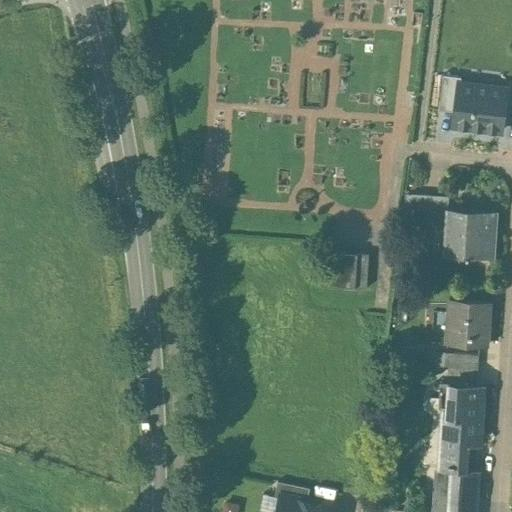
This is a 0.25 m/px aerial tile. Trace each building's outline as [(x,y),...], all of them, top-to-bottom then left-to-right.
[(455,110),(459,82),(459,77),(444,75),(440,108),(455,110)] [(459,82),(455,110),(453,126),(502,132),(507,87),(459,82)] [(449,196),(409,193),(407,217),(447,220),(448,208),(449,196)] [(496,211),(448,208),(447,220),(445,255),(466,256),(466,258),(469,258),(469,256),(493,258),(496,211)] [(369,254),(333,251),(330,285),(366,288),(369,254)] [(489,302),(449,299),(446,342),(486,345),(489,302)] [(479,354),(444,352),(443,367),(478,369),(479,354)] [(478,384),(448,382),(447,397),(445,397),(442,435),(446,435),(444,468),(466,469),(468,436),(478,437),(478,441),(480,441),(483,401),(476,400),(478,384)] [(444,468),(439,467),(436,511),(476,511),(478,470),(466,469),(444,468)] [(310,488),(278,481),(274,496),(281,497),(281,494),(307,500),(310,488)] [(307,500),(281,494),(281,497),(278,510),(276,510),(272,511),(332,511),(334,505),(307,500)]
